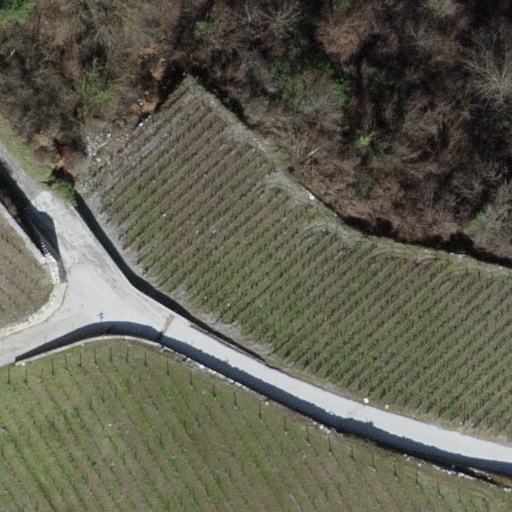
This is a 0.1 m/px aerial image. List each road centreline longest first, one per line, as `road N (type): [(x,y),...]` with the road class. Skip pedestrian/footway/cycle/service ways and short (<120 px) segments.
road 1 (unclassified): [(511,471),(311,405),(103,289),(76,323),(0,351)]
road 2 (track): [(0,152),(103,289)]
